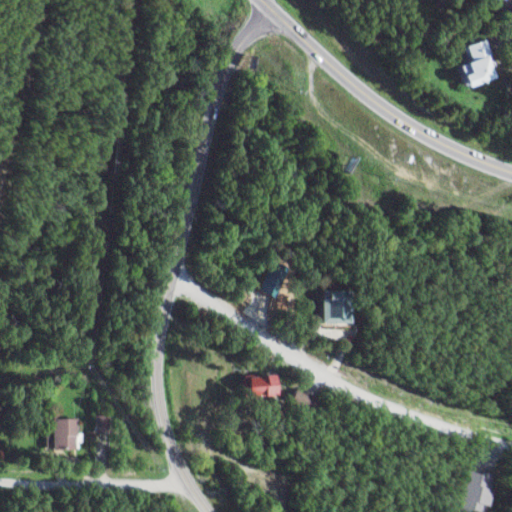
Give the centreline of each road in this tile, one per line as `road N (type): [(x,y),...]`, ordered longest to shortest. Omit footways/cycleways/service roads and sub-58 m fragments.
road 1 (residential): [(191,485),(0,478),(17,113),(36,0)]
road 2 (residential): [(209,511),(176,457),(157,359),(216,99),(264,2)]
road 3 (residential): [(511,445),(359,390),(281,347),(174,271)]
road 4 (secondary): [(261,0),(418,126),(511,170)]
